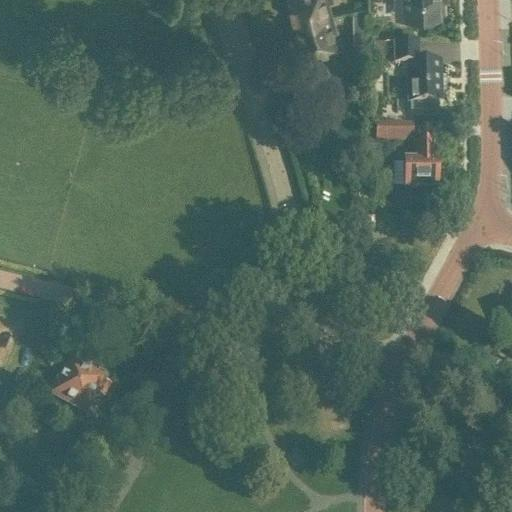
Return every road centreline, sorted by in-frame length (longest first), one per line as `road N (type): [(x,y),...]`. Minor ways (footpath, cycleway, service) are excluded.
road 1 (residential): [(318,313),(220,0)]
road 2 (residential): [(486,0),(490,182),(476,221)]
road 3 (residential): [(0,278),(196,329),(209,341)]
road 4 (residential): [(104,511),(209,341)]
road 5 (residential): [(476,221),(406,341)]
road 6 (residential): [(390,379),(368,467),(372,511)]
